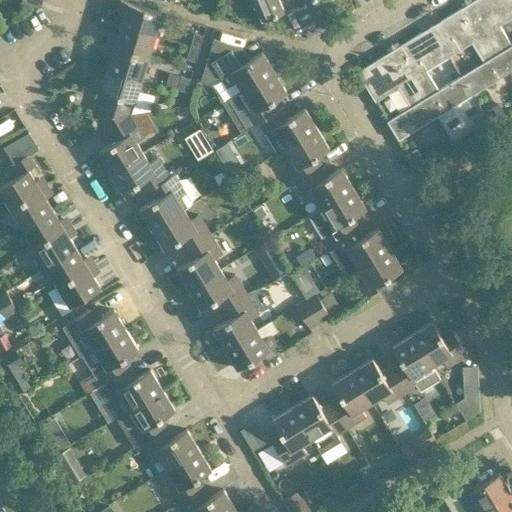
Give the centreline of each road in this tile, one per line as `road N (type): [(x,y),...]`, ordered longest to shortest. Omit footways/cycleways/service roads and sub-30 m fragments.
road 1 (residential): [(92,0),(77,26),(22,59),(18,83),(216,410)]
road 2 (residential): [(450,265),(335,74),(334,56),(346,41),(417,0)]
road 3 (residential): [(216,410),(450,265)]
road 4 (residential): [(511,430),(500,410),(494,337),(450,265)]
road 5 (residential): [(395,511),(511,440)]
